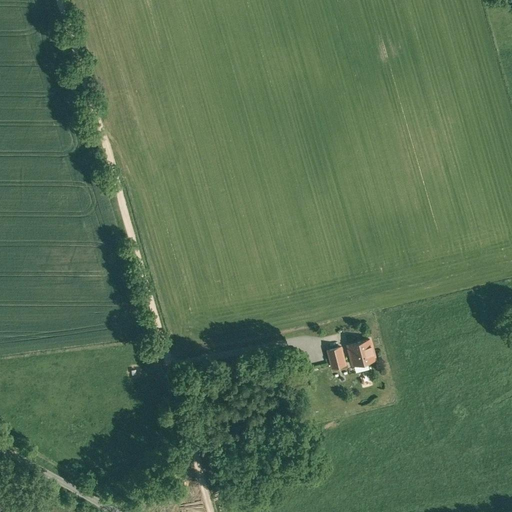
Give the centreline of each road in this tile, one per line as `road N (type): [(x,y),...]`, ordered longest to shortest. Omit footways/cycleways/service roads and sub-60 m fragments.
road 1 (track): [(65,0),(215,511)]
road 2 (track): [(175,376),(225,354),(296,340),(318,344)]
road 3 (residential): [(0,451),(107,511)]
